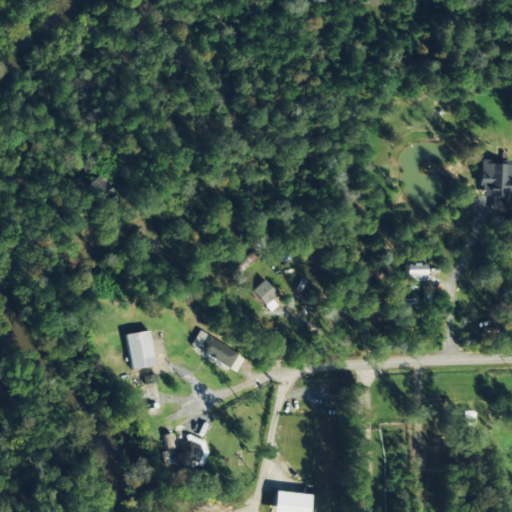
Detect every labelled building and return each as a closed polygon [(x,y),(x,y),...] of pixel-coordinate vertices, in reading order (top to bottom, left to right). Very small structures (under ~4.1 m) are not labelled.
[(510,161),(479,160),(478,198),(511,198),(511,172),(510,173),(510,161)] [(116,199),(104,176),(86,186),(98,209),(116,199)] [(423,281),(422,259),(403,260),(404,282),(423,281)] [(261,306),(275,296),(264,281),(250,290),(261,306)] [(151,367),(148,332),(124,334),(127,369),(151,367)] [(229,367),(236,352),(195,333),(188,349),(229,367)] [(198,467),(207,443),(182,434),(174,458),(198,467)] [(306,511),(308,496),(273,491),(270,511),(306,511)]
